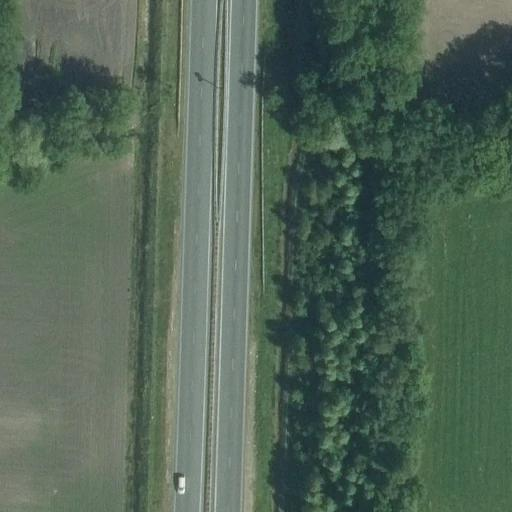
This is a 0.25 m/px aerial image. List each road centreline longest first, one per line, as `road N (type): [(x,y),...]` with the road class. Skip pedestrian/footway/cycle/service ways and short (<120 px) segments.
road 1 (trunk): [(203,0),(185,511)]
road 2 (trunk): [(227,511),(243,0)]
